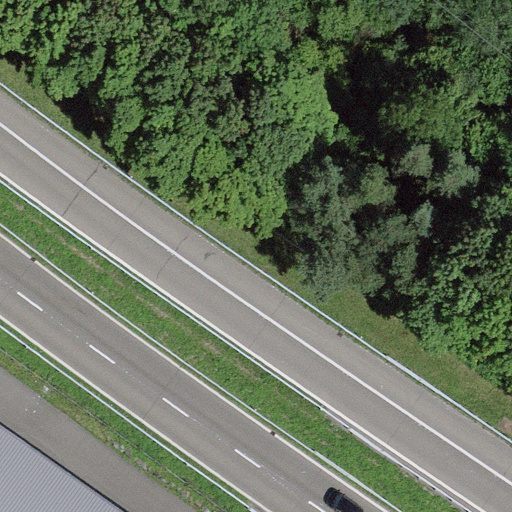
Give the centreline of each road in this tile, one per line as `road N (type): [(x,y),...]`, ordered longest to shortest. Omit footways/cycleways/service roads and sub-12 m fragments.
road 1 (motorway): [(511,500),(0,138)]
road 2 (motorway): [(324,511),(0,278)]
